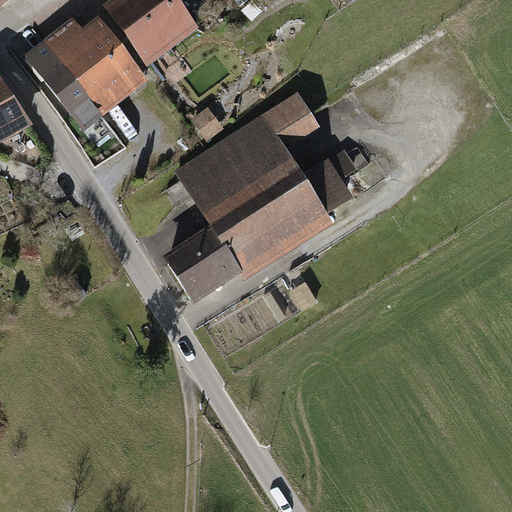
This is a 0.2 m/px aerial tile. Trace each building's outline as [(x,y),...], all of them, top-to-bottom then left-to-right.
[(118,0),(105,10),(147,66),(194,31),(171,0),(118,0)] [(31,60),(85,129),(143,84),(98,26),(81,39),(72,28),(31,60)] [(360,89),(428,55),(423,44),(354,78),(360,89)] [(0,147),(26,133),(0,87),(0,147)] [(213,232),(164,264),(189,303),(234,274),(240,283),(329,226),(324,217),(347,202),(327,170),(304,185),(281,151),(317,127),(298,98),(177,177),(213,232)] [(195,123),(207,139),(215,133),(203,117),(195,123)]
